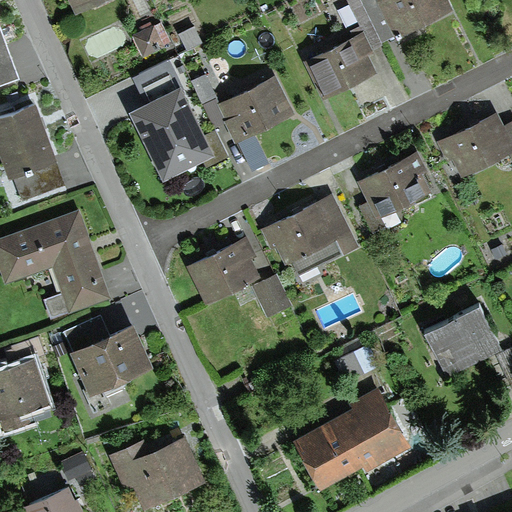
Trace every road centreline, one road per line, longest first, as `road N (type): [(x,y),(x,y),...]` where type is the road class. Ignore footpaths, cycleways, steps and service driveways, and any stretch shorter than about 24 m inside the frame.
road 1 (residential): [(138,243),(511,60)]
road 2 (residential): [(138,243),(253,511)]
road 3 (residential): [(29,0),(138,243)]
road 4 (residential): [(370,511),(511,436)]
